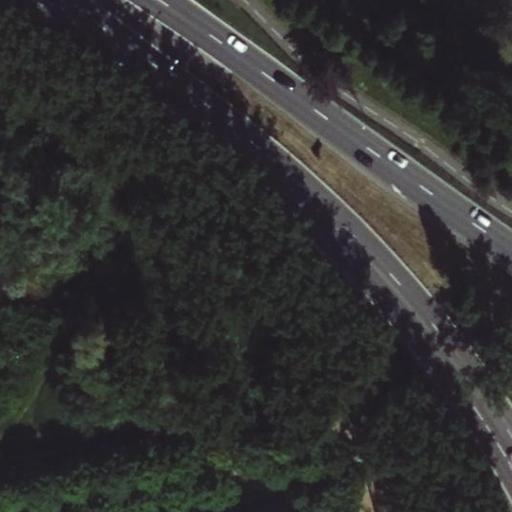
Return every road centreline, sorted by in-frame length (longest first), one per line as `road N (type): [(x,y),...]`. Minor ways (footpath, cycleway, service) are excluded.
road 1 (trunk): [(45,0),(248,144),(358,245),(448,350),(511,448)]
road 2 (trunk): [(511,251),(156,0)]
